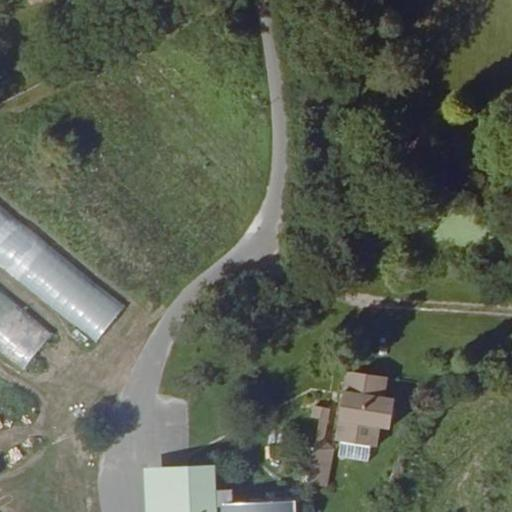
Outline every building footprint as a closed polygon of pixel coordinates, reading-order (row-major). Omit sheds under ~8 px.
[(0,266),(98,340),(126,303),(0,209),(0,266)] [(0,345),(29,365),(56,327),(0,288),(0,345)] [(406,401),(408,382),(368,378),(365,403),(356,403),(354,418),(362,419),(360,443),(400,446),(401,431),(409,431),(414,401),(406,401)] [(326,446),(331,408),(318,406),(307,484),(327,487),(333,447),(326,446)] [(348,417),(341,417),(329,494),(348,496),(355,450),(345,443),(348,417)] [(157,511),(178,511),(179,511),(231,509),(230,502),(229,469),(155,474),(157,511)] [(308,511),(311,500),(263,501),(261,511),(308,511)] [(261,511),(263,501),(230,502),(231,509),(179,511),(178,511),(261,511)]
